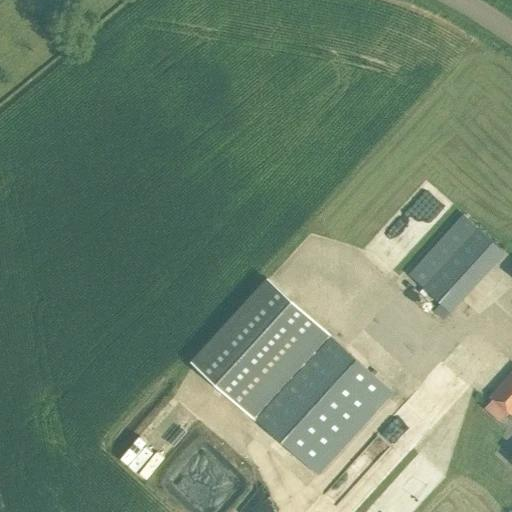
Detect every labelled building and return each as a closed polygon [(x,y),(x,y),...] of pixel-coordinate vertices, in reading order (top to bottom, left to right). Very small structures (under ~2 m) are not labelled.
[(451,312),(504,252),(462,214),(409,274),(451,312)] [(329,273),(349,280),(358,258),(338,250),(329,273)] [(318,475),(393,393),(265,277),(190,360),(318,475)] [(511,413),(511,368),(490,394),(511,413)] [(177,402),(164,418),(187,436),(200,420),(177,402)] [(409,418),(343,496),(362,511),(364,511),(430,435),(409,418)] [(160,430),(132,457),(151,477),(179,451),(160,430)] [(179,490),(204,511),(219,511),(243,485),(209,456),(179,490)] [(406,511),(420,511),(454,480),(435,460),(394,499),(406,511)]
